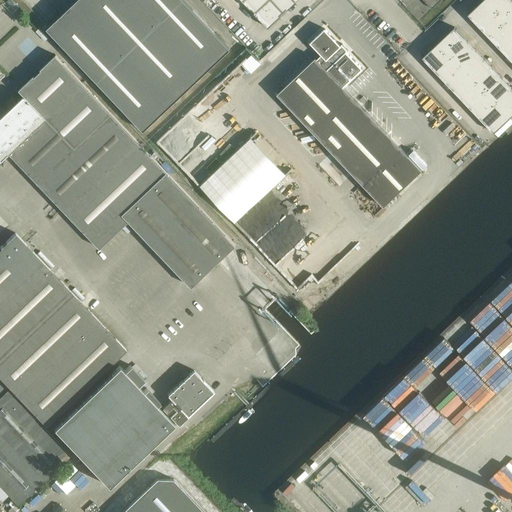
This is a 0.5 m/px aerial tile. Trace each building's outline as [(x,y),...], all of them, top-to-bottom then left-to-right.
[(184,0),(76,0),(62,14),(47,28),(143,130),(230,49),(184,0)] [(287,9),(296,0),(241,0),(251,9),(255,12),(254,13),(268,27),(280,16),(279,15),(287,8),(287,9)] [(423,0),(432,8),(440,0),(423,0)] [(511,0),(482,0),(468,14),(511,60),(511,0)] [(511,115),(511,87),(454,27),(422,57),(494,132),(511,115)] [(324,28),(310,42),(321,54),(317,58),(343,86),(362,68),(346,51),(347,50),(348,50),(342,43),(341,44),(340,45),(324,28)] [(9,153),(62,208),(100,248),(129,221),(192,287),(236,245),(56,55),(19,90),(24,95),(16,103),(12,99),(7,104),(11,108),(0,118),(0,157),(2,160),(9,153)] [(384,206),(422,169),(343,86),(317,58),(315,57),(277,93),(384,206)] [(235,223),(288,174),(252,135),(199,184),(235,223)] [(367,223),(379,209),(368,199),(356,213),(367,223)] [(0,377),(45,425),(125,350),(15,232),(0,246),(0,377)] [(118,366),(52,428),(107,486),(173,424),(175,422),(178,425),(187,416),(214,391),(193,370),(166,395),(170,400),(160,410),(155,404),(160,399),(147,385),(141,390),(137,385),(144,379),(143,378),(132,366),(130,364),(123,371),(118,366)] [(0,380),(0,487),(17,505),(71,455),(0,380)] [(54,481),(66,494),(75,485),(63,472),(54,481)] [(204,511),(172,478),(156,478),(155,480),(122,511),(204,511)]
